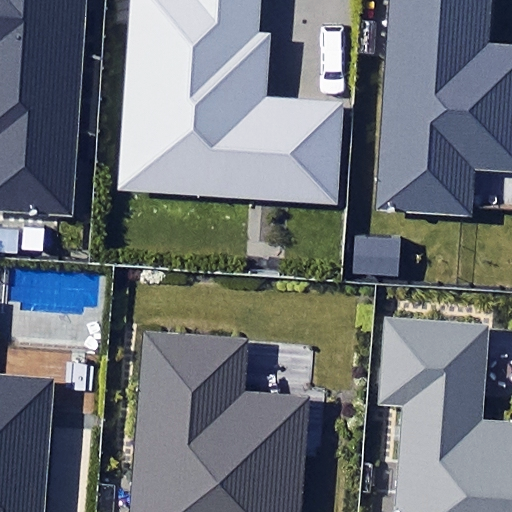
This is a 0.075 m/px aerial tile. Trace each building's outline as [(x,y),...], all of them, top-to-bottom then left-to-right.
[(0,0),(0,211),(72,216),(85,0),(0,0)] [(130,0),(129,25),(119,190),(250,198),(256,198),(262,199),(284,200),(289,201),(339,204),(344,124),(345,100),(267,95),(271,33),(260,32),(262,0),(130,0)] [(389,0),(377,211),(472,217),(475,170),(511,172),(511,44),(487,43),(489,0),(389,0)] [(0,252),(16,253),(18,230),(0,228),(0,252)] [(44,229),(23,228),(22,250),(43,251),(44,229)] [(352,274),(398,276),(400,239),(354,237),(352,274)] [(398,511),(511,511),(511,422),(486,420),(493,326),(386,318),(380,402),(407,404),(398,511)] [(304,511),(313,396),(247,391),(251,337),(141,329),(127,511),(304,511)] [(0,511),(47,511),(58,377),(0,372),(0,511)]
